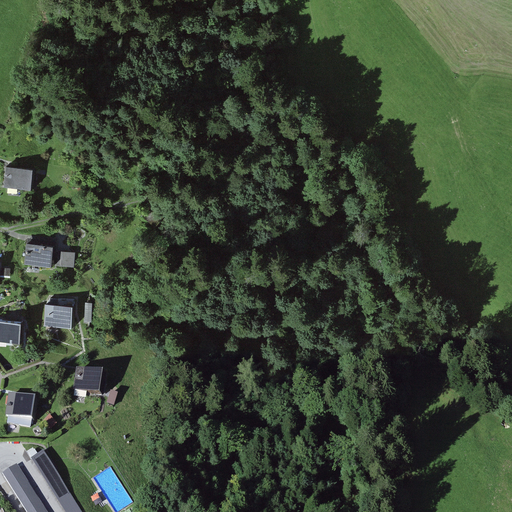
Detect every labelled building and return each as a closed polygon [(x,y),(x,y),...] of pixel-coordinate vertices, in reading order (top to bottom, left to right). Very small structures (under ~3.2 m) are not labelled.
[(34,166),(6,165),(6,185),(33,187),(34,166)] [(55,244),(27,242),(25,263),(53,266),(55,244)] [(77,252),(63,250),(61,265),(76,267),(77,252)] [(74,304),(47,303),(46,325),(73,326),(74,304)] [(23,320),(0,318),(0,340),(23,341),(23,320)] [(105,373),(78,369),(75,391),(102,394),(105,373)] [(37,398),(10,395),(8,417),(34,420),(37,398)] [(57,424),(50,415),(44,421),(51,429),(57,424)] [(82,511),(45,453),(33,461),(65,511),(82,511)] [(47,511),(18,466),(5,475),(28,511),(47,511)]
